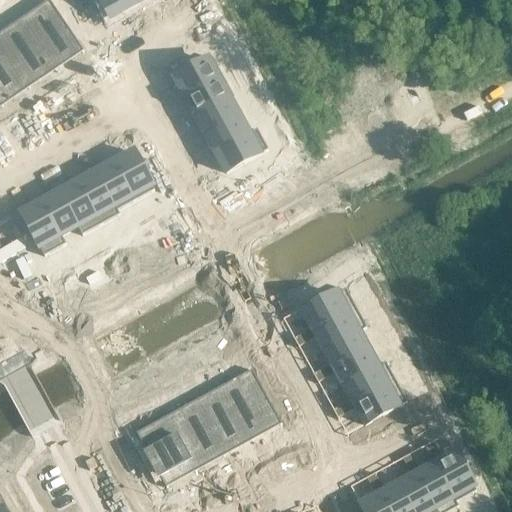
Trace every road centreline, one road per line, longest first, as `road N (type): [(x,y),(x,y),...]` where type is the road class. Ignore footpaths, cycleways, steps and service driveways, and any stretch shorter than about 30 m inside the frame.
road 1 (residential): [(219,243),(6,356)]
road 2 (residential): [(396,156),(219,243)]
road 3 (residential): [(94,511),(6,356)]
road 4 (residential): [(349,472),(269,315)]
road 5 (residential): [(0,183),(144,104)]
road 6 (residential): [(219,243),(144,104)]
road 7 (residential): [(144,104),(123,65),(216,11)]
